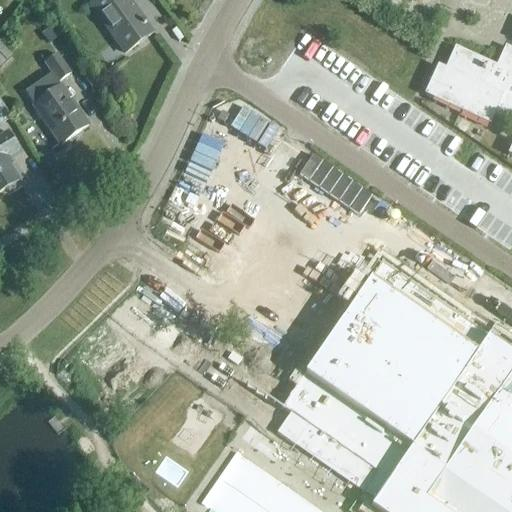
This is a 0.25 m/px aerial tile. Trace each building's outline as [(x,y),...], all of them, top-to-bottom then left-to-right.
[(124,56),(152,36),(126,0),(102,0),(90,9),(124,56)] [(0,64),(3,67),(15,55),(0,40),(0,64)] [(511,40),(511,41),(511,52),(504,49),(495,69),(454,50),(445,72),(437,69),(424,98),(490,128),(495,117),(511,124),(511,147),(508,157),(511,158),(511,40)] [(57,85),(70,75),(57,56),(43,65),(51,76),(57,85)] [(61,148),(88,129),(65,97),(51,76),(24,96),(61,148)] [(511,143),(511,140),(511,130),(504,127),(499,138),(511,143)] [(6,136),(0,139),(0,194),(18,184),(4,161),(17,153),(6,136)] [(511,511),(511,378),(510,381),(468,353),(436,399),(456,413),(417,470),(399,490),(378,476),(377,477),(309,430),(295,449),(385,511),(511,511)] [(274,438),(282,426),(261,412),(253,425),(274,438)] [(338,432),(342,426),(336,421),(331,428),(338,432)]
